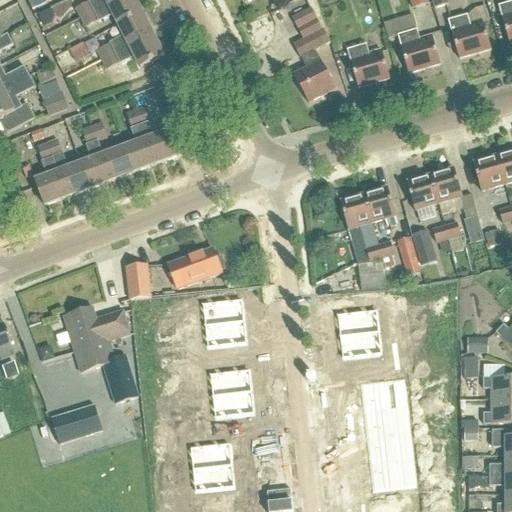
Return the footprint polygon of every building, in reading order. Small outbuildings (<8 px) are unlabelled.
[(76,12),(81,22),(94,15),(95,17),(129,0),(95,0),(88,4),(89,6),(76,12)] [(119,32),(143,20),(133,0),(129,0),(95,17),(94,15),(81,22),(86,31),(112,18),(119,32)] [(373,0),(379,17),(395,11),(391,0),(373,0)] [(410,0),(414,12),(430,7),(428,0),(410,0)] [(431,0),(435,12),(450,8),(448,0),(431,0)] [(511,5),(499,9),(510,47),(511,46),(511,5)] [(470,17),(448,24),(459,62),(491,53),(482,23),(490,21),(486,8),(476,11),(470,17)] [(312,11),(293,21),(304,41),(323,31),(312,11)] [(154,41),(143,20),(119,32),(123,39),(110,45),(111,48),(98,54),(103,63),(116,57),(117,60),(154,41)] [(309,106),(336,92),(319,60),(316,54),(331,46),(323,31),(304,41),(294,47),(305,67),(307,72),(295,78),(309,106)] [(421,42),(418,33),(399,39),(409,77),(441,68),(432,39),(421,42)] [(0,42),(0,69),(1,69),(0,66),(0,54),(13,48),(7,38),(0,42)] [(116,57),(103,63),(107,73),(133,60),(139,73),(164,60),(154,41),(117,60),(116,57)] [(370,57),(368,48),(348,54),(359,91),(389,83),(381,54),(370,57)] [(0,69),(0,96),(4,95),(3,93),(11,89),(12,90),(30,81),(23,69),(5,78),(1,69),(0,69)] [(4,95),(0,96),(0,124),(6,136),(35,122),(28,107),(22,110),(17,100),(35,91),(30,81),(12,90),(11,89),(3,93),(4,95)] [(43,103),(50,120),(69,113),(62,95),(43,103)] [(76,193),(134,173),(127,154),(70,173),(76,193)] [(464,262),(456,223),(430,229),(438,268),(464,262)] [(402,263),(398,241),(362,247),(358,225),(317,232),(326,285),(350,281),(348,267),(365,264),(369,285),(389,281),(386,266),(402,263)] [(428,234),(414,239),(422,270),(437,265),(428,234)] [(216,263),(213,253),(168,270),(177,294),(222,278),(221,275),(226,273),(221,261),(216,263)] [(130,304),(151,302),(147,270),(126,272),(130,304)] [(379,296),(355,300),(357,312),(381,308),(379,296)] [(242,302),(201,307),(204,329),(244,325),(242,302)] [(377,311),(337,316),(339,338),(380,334),(377,311)] [(108,344),(108,345),(130,338),(123,315),(96,323),(93,312),(63,321),(74,354),(108,344)] [(439,329),(451,328),(450,320),(438,321),(439,329)] [(244,325),(204,329),(206,352),(247,347),(244,325)] [(511,351),(511,330),(510,332),(504,327),(496,335),(511,351)] [(136,329),(136,337),(148,336),(148,328),(136,329)] [(451,328),(439,329),(440,337),(452,336),(451,328)] [(380,334),(339,338),(341,361),(382,357),(380,334)] [(149,344),(148,336),(136,337),(137,345),(149,344)] [(490,357),(490,342),(469,342),(469,357),(490,357)] [(113,363),(108,345),(108,344),(74,354),(80,376),(103,369),(114,408),(137,401),(125,359),(113,363)] [(143,371),(162,371),(162,384),(186,384),(187,357),(143,357),(143,371)] [(479,361),(465,361),(465,381),(479,381),(479,361)] [(250,372),(209,377),(212,399),(252,395),(250,372)] [(491,404),(511,403),(511,380),(483,380),(483,392),(491,392),(491,404)] [(403,382),(361,387),(364,413),(407,409),(403,382)] [(252,395),(212,399),(214,422),(254,417),(252,395)] [(446,396),(447,404),(459,403),(458,395),(446,396)] [(460,411),(459,403),(447,404),(448,412),(460,411)] [(511,403),(491,404),(491,416),(483,416),(483,427),(511,427),(511,403)] [(407,409),(364,413),(367,440),(410,435),(407,409)] [(59,448),(102,435),(94,410),(51,423),(59,448)] [(465,422),(465,432),(480,432),(480,422),(465,422)] [(480,432),(465,432),(464,442),(480,443),(480,432)] [(505,451),(505,459),(511,458),(511,439),(505,439),(505,434),(493,434),(493,451),(505,451)] [(410,435),(367,440),(370,467),(413,462),(410,435)] [(150,460),(171,458),(169,443),(149,445),(150,460)] [(230,445),(190,450),(192,472),(233,468),(230,445)] [(445,458),(457,458),(457,450),(445,450),(445,458)] [(457,458),(445,458),(445,466),(457,466),(457,458)] [(490,468),(490,478),(511,478),(511,458),(505,459),(505,468),(490,468)] [(480,474),(481,461),(464,461),(464,473),(480,474)] [(413,462),(370,467),(373,494),(416,489),(413,462)] [(233,468),(192,472),(195,495),(235,490),(233,468)] [(151,470),(151,478),(163,477),(163,469),(151,470)] [(163,477),(151,478),(152,486),(164,485),(163,477)] [(505,489),(506,498),(511,498),(511,478),(490,478),(490,489),(505,489)] [(456,480),(429,481),(430,494),(456,493),(456,480)] [(157,511),(156,511),(198,511),(197,497),(154,502),(155,511),(157,511)] [(511,511),(511,498),(506,498),(506,507),(498,507),(497,511),(511,511)] [(377,511),(377,501),(355,502),(354,511),(377,511)]
